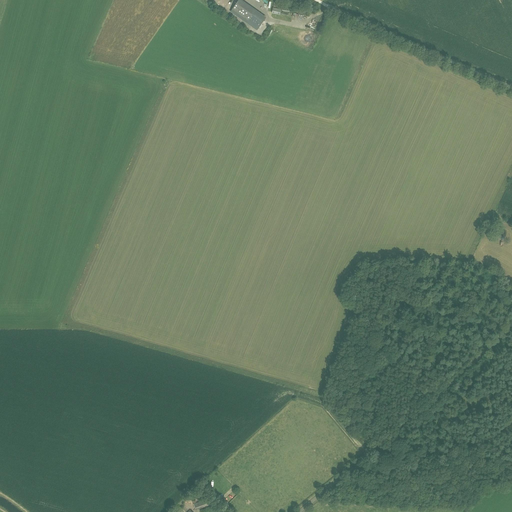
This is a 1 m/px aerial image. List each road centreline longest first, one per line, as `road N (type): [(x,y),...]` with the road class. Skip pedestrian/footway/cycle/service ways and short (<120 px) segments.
road 1 (unclassified): [(294,511),(511,328)]
road 2 (unclassified): [(511,83),(316,0)]
